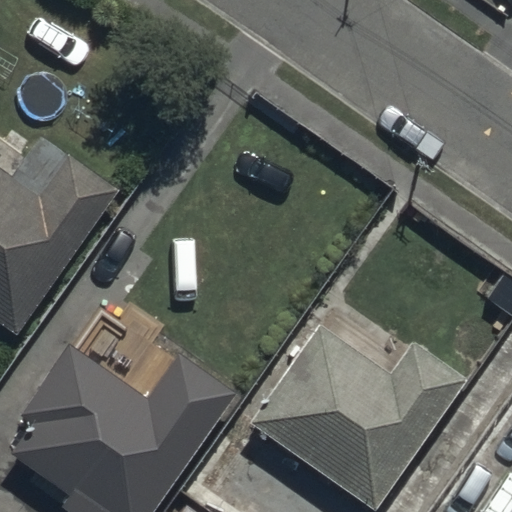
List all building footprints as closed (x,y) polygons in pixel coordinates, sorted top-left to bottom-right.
[(150,42),(103,106),(143,134),(189,70),(150,42)] [(0,315),(11,323),(115,177),(39,124),(9,166),(0,159),(0,315)] [(371,497),(463,367),(409,329),(385,362),(312,310),(243,407),(371,497)] [(138,511),(231,382),(172,340),(141,384),(68,332),(18,404),(29,412),(8,442),(64,482),(56,493),(82,511),(138,511)] [(209,511),(182,493),(168,511),(209,511)]
